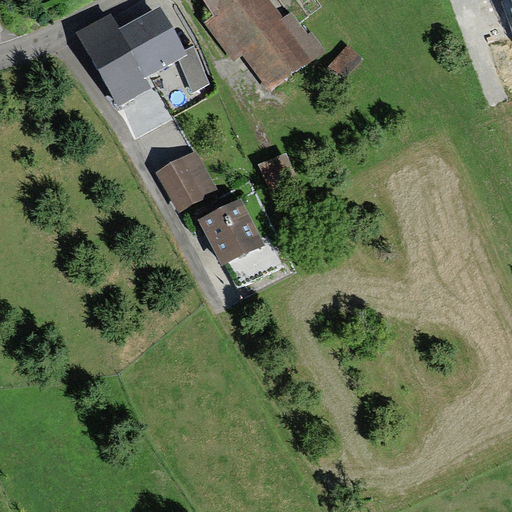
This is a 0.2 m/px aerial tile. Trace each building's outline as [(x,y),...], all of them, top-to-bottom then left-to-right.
[(200,0),(214,18),(203,25),(232,66),(242,59),(267,95),(326,53),(313,35),(306,40),(290,17),(284,21),(269,0),(200,0)] [(147,83),(180,64),(195,94),(212,86),(194,48),(184,54),(160,13),(135,28),(120,36),(111,20),(80,37),(121,108),(151,91),(147,83)] [(347,85),(365,63),(353,53),(335,74),(347,85)] [(161,172),(180,208),(217,188),(197,153),(161,172)] [(260,165),(270,192),(296,182),(286,156),(260,165)] [(199,225),(221,268),(262,248),(240,204),(216,216),(199,225)]
